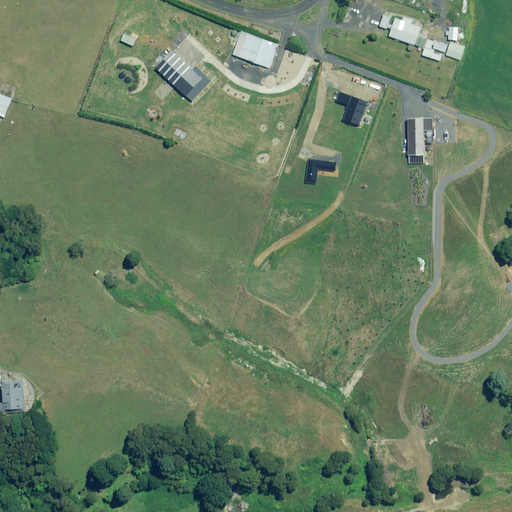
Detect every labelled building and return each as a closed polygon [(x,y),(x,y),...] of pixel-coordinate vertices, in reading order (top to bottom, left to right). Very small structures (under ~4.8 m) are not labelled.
[(466,0),(458,0),(458,3),(451,2),(451,13),(465,14),(466,0)] [(412,25),(413,20),(405,17),(403,20),(396,18),(384,14),(380,26),(387,29),(388,28),(392,29),(389,37),(416,46),(425,49),(423,55),(440,61),(441,56),(433,53),(434,49),(445,53),(447,46),(420,36),(417,35),(420,27),(412,25)] [(458,28),(448,27),(447,40),(457,40),(458,28)] [(279,46),(248,34),(240,57),(270,68),(279,46)] [(340,44),(331,40),(328,47),(337,51),(340,44)] [(464,46),(450,42),(446,56),(460,60),(464,46)] [(252,69),(239,65),(237,72),(250,76),(252,69)] [(13,99),(0,93),(0,115),(5,118),(13,99)] [(27,412),(26,381),(4,382),(5,403),(0,403),(0,415),(5,415),(5,410),(14,410),(14,413),(27,412)]
